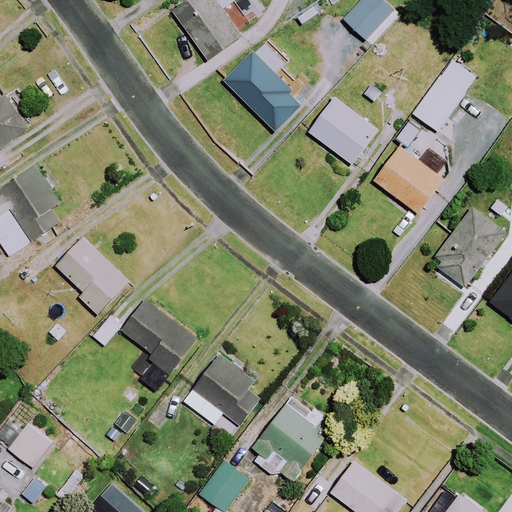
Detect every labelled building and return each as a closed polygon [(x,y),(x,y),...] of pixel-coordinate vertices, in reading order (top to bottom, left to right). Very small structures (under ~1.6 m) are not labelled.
[(235,1),(234,0),(189,0),(174,11),(208,60),(242,36),(223,9),(235,1)] [(434,51),(419,45),(413,59),(429,65),(434,51)] [(304,103),(253,50),(224,79),(274,131),(304,103)] [(478,78),(453,60),(414,114),(438,132),(478,78)] [(339,81),(318,62),(304,79),(312,86),(301,99),(313,110),(339,81)] [(0,149),(33,128),(11,94),(0,100),(0,149)] [(378,130),(336,99),(311,133),(353,164),(378,130)] [(420,130),(409,122),(397,139),(408,147),(420,130)] [(445,180),(400,148),(375,182),(420,214),(445,180)] [(68,217),(37,169),(0,192),(0,240),(9,255),(68,217)] [(507,234),(474,208),(433,263),(466,288),(507,234)] [(131,284),(83,238),(57,266),(86,294),(81,298),(100,317),(131,284)] [(511,270),(489,303),(511,319),(511,270)] [(198,340),(149,300),(124,331),(153,355),(150,359),(170,375),(198,340)] [(124,326),(111,316),(94,336),(106,347),(124,326)] [(255,379),(221,351),(191,388),(197,392),(188,404),(201,415),(211,402),(240,426),(262,399),(248,388),(255,379)] [(326,416),(314,406),(304,419),(287,406),(254,447),(263,454),(257,462),(275,476),(280,470),(294,481),(328,438),(317,429),(326,416)] [(52,443),(29,425),(11,449),(33,467),(52,443)] [(402,511),(410,502),(356,459),(331,491),(357,511),(402,511)] [(226,511),(250,480),(225,462),(201,494),(226,511)] [(76,468),(54,494),(66,504),(88,477),(76,468)] [(144,511),(113,484),(92,507),(98,511),(144,511)] [(456,500),(445,492),(429,511),(482,511),(460,495),(456,500)]
